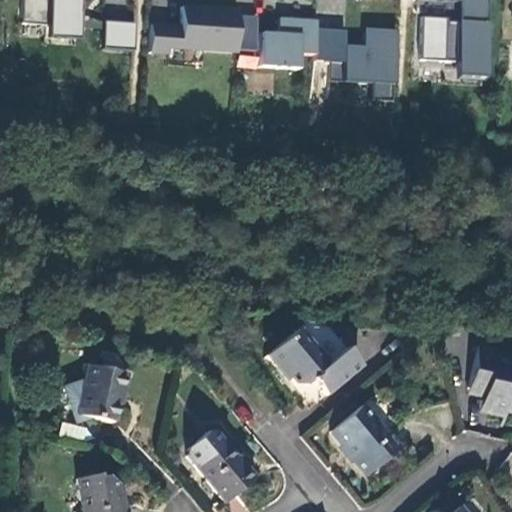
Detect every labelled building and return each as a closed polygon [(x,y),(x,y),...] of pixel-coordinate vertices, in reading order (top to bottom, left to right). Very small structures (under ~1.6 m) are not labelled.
[(76,28),(77,0),(20,0),(19,25),(45,26),(76,28)] [(481,82),(486,0),(440,0),(441,2),(456,2),(455,22),(443,21),(441,62),(453,63),(451,80),(481,82)] [(164,49),(199,51),(232,54),(232,51),(233,43),(234,16),(235,11),(178,8),(177,28),(147,26),(145,54),(164,55),(164,49)] [(254,18),(234,16),(233,43),(252,44),(254,18)] [(295,54),(311,56),(314,21),(275,19),(274,34),(258,33),(255,67),(294,70),(295,54)] [(130,48),(132,24),(101,23),(99,46),(130,48)] [(76,28),(45,26),(44,38),(75,41),(76,28)] [(389,102),(394,33),(361,30),(360,49),(341,47),(339,82),(370,84),(369,100),(389,102)] [(252,44),(233,43),(232,51),(251,52),(252,44)] [(199,51),(164,49),(164,55),(163,66),(198,69),(199,51)] [(311,388),(313,385),(323,398),(358,369),(343,350),(325,364),(296,330),(263,358),(274,370),(277,368),(292,386),(302,387),(307,383),(311,388)] [(511,411),(511,360),(491,356),(492,350),(476,346),(466,389),(490,393),(486,412),(504,416),(505,410),(511,411)] [(120,393),(124,375),(85,367),(81,386),(75,416),(112,423),(116,405),(118,393),(120,393)] [(62,392),(74,425),(75,416),(81,386),(62,392)] [(486,412),(490,393),(466,389),(465,396),(480,400),(478,411),(486,412)] [(381,435),(358,408),(327,433),(363,476),(398,448),(385,432),(381,435)] [(204,433),(182,451),(182,458),(221,505),(252,478),(240,465),(238,466),(211,434),(204,433)] [(124,511),(124,508),(119,509),(115,486),(102,477),(95,478),(95,475),(73,479),(78,511),(124,511)]
